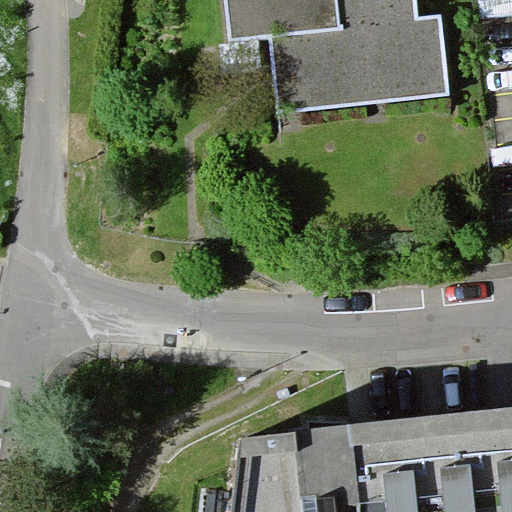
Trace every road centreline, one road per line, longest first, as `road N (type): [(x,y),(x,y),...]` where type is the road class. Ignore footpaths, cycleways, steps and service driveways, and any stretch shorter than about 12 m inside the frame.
road 1 (residential): [(30,295),(268,328),(511,311)]
road 2 (residential): [(30,295),(46,132),(39,0)]
road 3 (residential): [(0,453),(30,295)]
